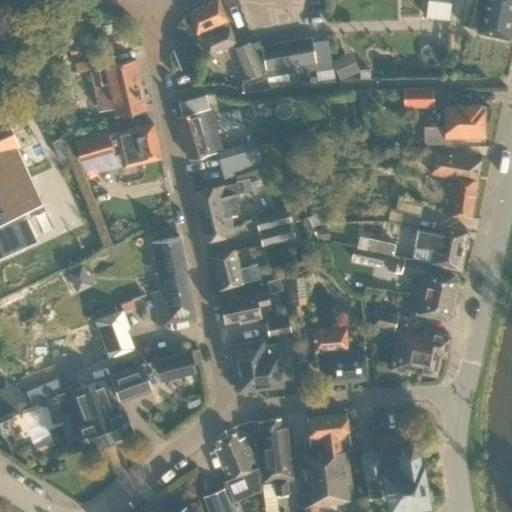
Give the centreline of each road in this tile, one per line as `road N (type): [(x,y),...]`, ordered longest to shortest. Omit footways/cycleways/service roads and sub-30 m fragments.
road 1 (residential): [(230,412),(149,4)]
road 2 (secondary): [(460,394),(511,167)]
road 3 (unclassified): [(230,412),(417,391),(460,394)]
road 4 (unclassified): [(99,511),(230,412)]
